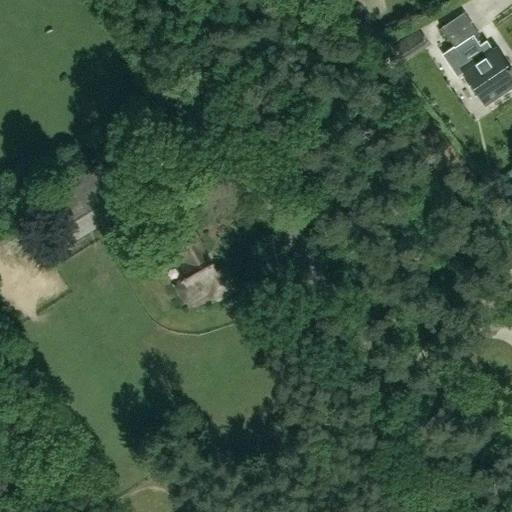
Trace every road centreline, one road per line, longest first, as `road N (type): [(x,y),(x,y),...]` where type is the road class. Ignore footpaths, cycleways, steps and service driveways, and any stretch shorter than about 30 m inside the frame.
road 1 (unclassified): [(451,511),(161,0)]
road 2 (track): [(66,511),(0,398)]
